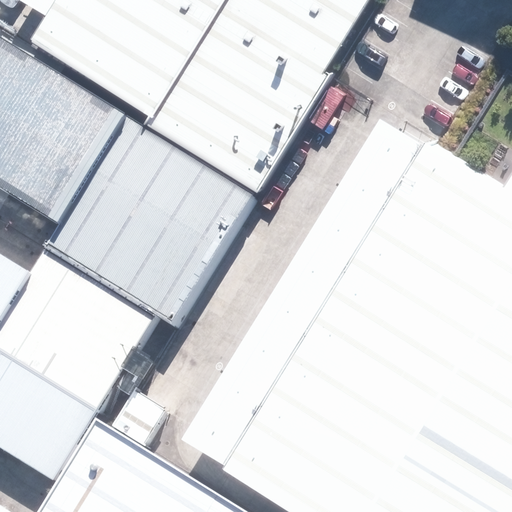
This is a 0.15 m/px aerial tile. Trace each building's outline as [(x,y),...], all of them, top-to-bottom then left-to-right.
[(271,191),(383,0),(45,0),(19,45),(271,191)] [(251,209),(0,52),(0,233),(169,339),(251,209)] [(404,85),(189,438),(311,511),(511,511),(511,128),(502,144),(404,85)] [(151,339),(0,250),(0,459),(59,494),(151,339)] [(75,511),(260,511),(127,428),(75,511)] [(0,511),(18,511),(0,501),(0,511)]
